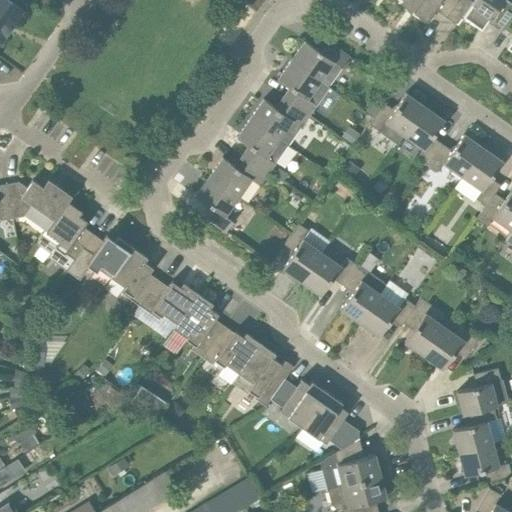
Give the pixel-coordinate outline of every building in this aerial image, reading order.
[(0,0),(0,41),(1,42),(23,11),(7,0),(0,0)] [(401,0),(404,2),(403,4),(413,11),(413,12),(427,22),(436,10),(446,17),(458,0),(442,0),(401,0)] [(470,0),(458,0),(446,17),(457,25),(463,17),(481,29),(487,20),(493,19),(502,26),(511,10),(511,0),(473,0),(472,1),(470,0)] [(511,10),(502,26),(511,32),(511,38),(506,47),(511,51),(511,10)] [(305,41),(291,60),(320,80),(333,61),(342,67),(349,57),(329,42),(321,52),(305,41)] [(320,80),(291,60),(278,79),(294,91),(287,101),(309,116),(317,105),(307,98),(320,80)] [(404,135),(425,106),(406,93),(394,110),(384,102),(381,106),(374,117),(369,123),(380,131),(398,143),(404,135)] [(309,116),(287,101),(280,111),(264,99),(250,118),(279,138),(292,120),(301,126),(309,116)] [(365,111),(374,117),(381,106),(373,100),(365,111)] [(428,164),(442,144),(432,137),(444,120),(425,106),(404,135),(423,149),(417,157),(428,164)] [(279,138),(250,118),(237,137),(253,149),(246,159),(268,174),(275,163),(266,157),(279,138)] [(360,134),(348,126),(341,136),(352,144),(360,134)] [(463,176),(483,147),(464,134),(452,151),(442,144),(428,164),(438,172),(444,163),(463,176)] [(475,198),(486,205),(486,206),(491,198),(501,185),(490,178),(502,161),(483,147),(463,176),(481,190),(475,198)] [(268,174),(246,159),(239,169),(223,157),(209,176),(238,197),(251,179),(260,185),(268,174)] [(358,172),(346,163),(341,169),(353,179),(358,172)] [(288,175),(279,169),(274,175),(283,181),(288,175)] [(238,197),(209,176),(195,195),(212,207),(205,217),(226,232),(233,221),(225,215),(238,197)] [(6,185),(12,218),(23,216),(31,204),(53,219),(53,220),(67,201),(68,201),(71,196),(48,180),(42,188),(32,181),(27,188),(18,183),(6,185)] [(0,219),(1,220),(12,218),(6,185),(0,185),(0,219)] [(511,230),(511,189),(501,205),(491,198),(486,206),(486,205),(476,218),(487,226),(493,217),(511,230)] [(75,260),(89,239),(79,232),(87,222),(79,216),(81,212),(67,202),(68,201),(67,201),(53,220),(53,219),(36,244),(50,254),(48,256),(68,270),(75,260)] [(282,268),(301,281),(322,252),(303,239),(309,231),(298,223),(284,244),(294,251),(282,268)] [(89,239),(75,260),(85,267),(87,264),(96,270),(97,267),(111,277),(132,247),(117,237),(114,241),(106,235),(102,241),(92,234),(89,239)] [(132,247),(111,277),(124,286),(121,292),(140,305),(157,280),(148,274),(152,268),(144,262),(147,258),(132,247)] [(322,252),(301,281),(320,295),(332,278),(342,285),(357,264),(346,257),(340,266),(322,252)] [(357,264),(342,285),(352,292),(340,309),(360,322),(380,293),(361,280),(367,272),(357,264)] [(157,280),(140,305),(159,319),(163,313),(176,322),(172,327),(173,327),(197,293),(182,283),(180,287),(172,281),(167,287),(157,280)] [(197,293),(173,327),(187,337),(186,338),(194,344),(191,349),(202,356),(223,326),(214,319),(218,314),(209,308),(212,304),(197,293)] [(380,293),(360,322),(379,336),(391,319),(401,326),(406,318),(415,306),(415,305),(405,298),(399,307),(380,293)] [(415,305),(415,306),(406,318),(416,325),(404,342),(424,355),(444,326),(425,313),(431,305),(421,297),(415,305)] [(31,314),(21,307),(14,317),(24,324),(31,314)] [(223,326),(202,356),(212,364),(215,360),(224,366),(225,363),(239,373),(260,343),(245,333),(242,337),(234,331),(233,333),(223,326)] [(444,326),(424,355),(443,369),(455,352),(465,359),(479,338),(469,331),(463,340),(444,326)] [(30,335),(30,365),(43,365),(43,335),(30,335)] [(260,343),(239,373),(252,382),(248,389),(256,395),(254,398),(265,406),(268,401),(283,381),(273,375),(280,364),(272,358),(275,354),(260,343)] [(107,358),(100,368),(106,372),(114,363),(107,358)] [(90,370),(83,364),(72,375),(79,382),(90,370)] [(463,414),(469,413),(494,406),(497,405),(491,383),(501,380),(498,368),(473,374),(476,386),(457,391),(463,414)] [(12,378),(28,380),(28,374),(14,370),(12,378)] [(28,380),(12,378),(13,387),(29,386),(28,380)] [(300,429),(325,394),(310,383),(307,387),(300,381),(294,389),(283,381),(268,401),(280,409),(278,413),(300,429)] [(9,390),(10,398),(24,395),(23,390),(9,390)] [(83,390),(68,397),(74,411),(76,410),(78,414),(90,407),(83,390)] [(87,393),(93,410),(104,403),(90,392),(87,393)] [(300,429),(323,445),(326,442),(338,450),(355,439),(359,437),(358,433),(340,421),(346,413),(338,408),(340,405),(325,394),(300,429)] [(8,401),(10,409),(23,405),(21,397),(8,401)] [(158,415),(163,407),(150,399),(145,407),(158,415)] [(175,402),(166,411),(175,420),(184,411),(175,402)] [(14,411),(17,419),(30,415),(27,406),(14,411)] [(494,406),(469,413),(472,424),(452,430),(458,452),(493,443),(487,421),(497,418),(494,406)] [(71,407),(61,412),(66,422),(76,417),(71,407)] [(153,420),(149,416),(144,421),(148,424),(153,420)] [(25,453),(38,445),(31,433),(18,441),(25,453)] [(337,464),(343,486),(380,476),(374,454),(363,457),(359,454),(355,439),(338,450),(326,457),(331,466),(337,464)] [(493,443),(458,452),(464,475),(484,470),(487,482),(511,475),(508,463),(498,466),(493,443)] [(112,476),(128,466),(123,457),(107,467),(112,476)] [(0,486),(12,479),(4,466),(0,469),(0,486)] [(144,511),(179,491),(166,470),(96,511),(144,511)] [(342,508),(343,511),(374,511),(372,504),(375,500),(385,497),(380,476),(343,486),(328,490),(331,504),(337,509),(342,508)] [(238,485),(249,504),(259,498),(248,479),(238,485)] [(228,491),(239,510),(249,504),(238,485),(228,491)] [(510,511),(495,503),(500,494),(489,488),(476,510),(480,511),(510,511)] [(218,497),(226,511),(235,511),(239,510),(228,491),(218,497)] [(208,503),(213,511),(226,511),(218,497),(208,503)] [(94,511),(89,503),(74,511),(94,511)] [(198,509),(199,511),(213,511),(208,503),(198,509)]
